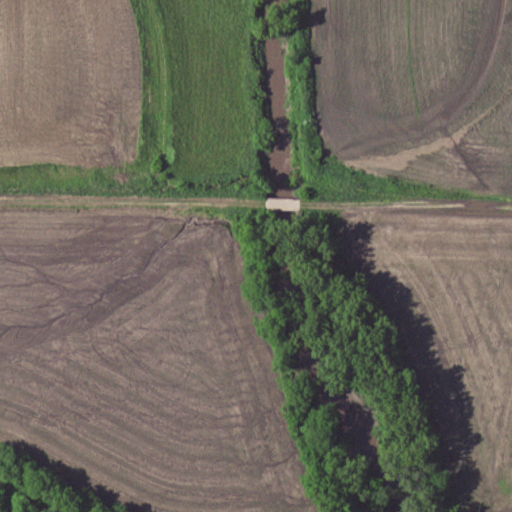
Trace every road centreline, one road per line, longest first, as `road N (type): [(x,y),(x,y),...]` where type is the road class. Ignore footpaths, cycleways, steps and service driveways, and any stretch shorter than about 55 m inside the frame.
road 1 (residential): [(0,201),(258,206)]
road 2 (residential): [(511,210),(327,208)]
